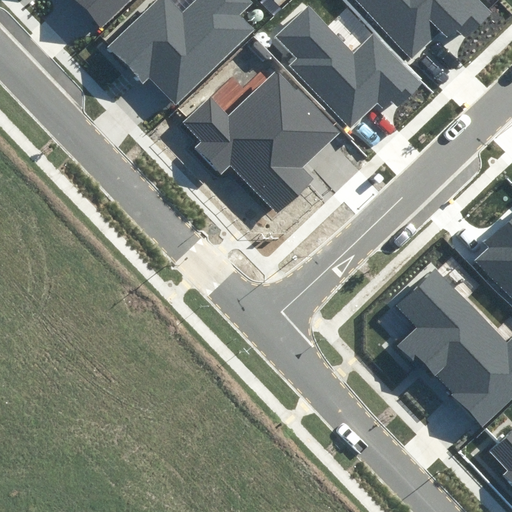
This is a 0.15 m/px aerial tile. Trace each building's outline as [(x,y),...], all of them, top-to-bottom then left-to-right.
[(76,0),(100,25),(127,0),(76,0)] [(252,1),(250,0),(196,0),(185,11),(175,0),(149,0),(100,48),(143,92),(155,81),(174,101),(248,30),(236,17),(252,1)] [(351,0),(409,62),(441,32),(446,38),(456,28),(468,41),(493,18),(475,0),(351,0)] [(297,59),(290,66),(348,127),(378,98),(389,110),(397,102),(401,106),(421,87),(373,37),(358,52),(313,6),(278,40),(297,59)] [(252,17),(253,19),(255,20),(257,21),(259,21),(261,20),(262,19),(263,17),(264,15),(264,13),(263,12),(261,10),(259,9),(257,9),(255,9),(254,10),(252,12),(252,14),(251,15),(252,17)] [(227,115),(210,97),(184,121),(204,143),(195,151),(220,179),(232,168),(277,217),(318,179),(303,162),(337,132),(279,69),(227,115)] [(491,243),(474,259),(511,298),(511,211),(491,231),(485,237),(491,243)] [(511,336),(508,340),(438,268),(399,305),(419,326),(399,346),(481,430),(511,400),(511,336)] [(511,427),(488,450),(506,469),(501,473),(511,484),(511,427)]
